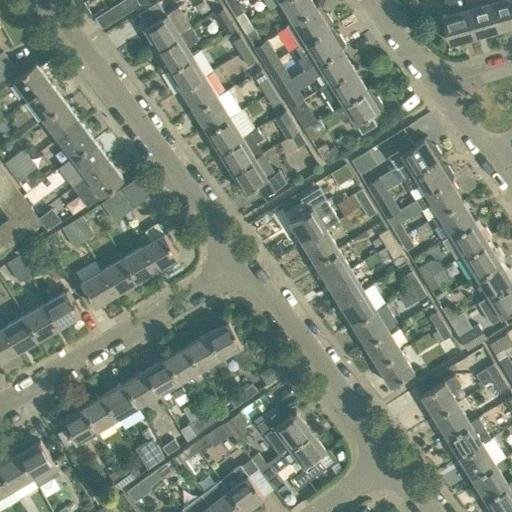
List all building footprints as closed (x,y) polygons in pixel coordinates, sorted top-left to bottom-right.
[(136,0),(120,0),(111,6),(118,17),(139,4),(136,0)] [(237,0),(233,0),(228,3),(241,24),(249,19),(237,0)] [(315,6),(311,0),(279,0),(292,20),(315,6)] [(466,8),(464,0),(442,0),(439,7),(449,43),(474,36),(466,8)] [(489,0),(464,0),(466,8),(474,36),(498,29),(489,0)] [(511,0),(489,0),(498,29),(511,24),(511,0)] [(315,6),(292,20),(285,25),(298,44),(305,40),(305,41),(328,27),(331,25),(332,21),(326,12),(323,12),(320,13),(315,6)] [(235,27),(223,7),(214,12),(227,33),(235,27)] [(179,33),(167,12),(143,26),(156,47),(179,33)] [(249,19),(241,24),(254,46),(262,41),(249,19)] [(179,33),(156,47),(169,67),(192,53),(187,45),(199,38),(191,25),(179,33)] [(317,61),(341,47),(340,47),(343,45),(344,41),(339,33),(335,32),(332,33),(328,27),(305,41),(305,40),(298,44),(294,47),(300,56),(310,50),(317,61)] [(240,53),(248,48),(241,36),(233,40),(240,53)] [(262,41),(254,46),(266,65),(279,57),(267,38),(262,41)] [(353,68),(341,47),(317,61),(307,67),(313,77),(323,70),(330,81),(330,82),(353,68)] [(248,48),(240,53),(247,65),(256,60),(248,48)] [(0,52),(0,65),(7,75),(17,68),(3,50),(0,52)] [(192,53),(169,67),(181,88),(204,74),(192,53)] [(279,57),(266,65),(279,86),(291,77),(279,57)] [(28,98),(48,82),(33,62),(12,78),(28,98)] [(330,82),(330,81),(320,87),(333,108),(335,106),(366,88),(353,68),(330,82)] [(217,94),(204,74),(181,88),(194,109),(217,94)] [(265,94),(274,89),(266,77),(258,82),(265,94)] [(304,98),(291,77),(279,86),(291,106),(304,98)] [(48,82),(28,98),(42,117),(63,101),(48,82)] [(376,124),(370,114),(379,109),(379,110),(382,108),(383,104),(377,96),(374,95),(371,96),(366,88),(335,106),(340,113),(345,114),(349,112),(361,133),(376,124)] [(274,89),(265,94),(273,106),(281,100),(274,89)] [(229,115),(217,94),(194,109),(207,129),(229,115)] [(304,98),(291,106),(303,126),(316,118),(304,98)] [(63,101),(42,117),(57,136),(78,120),(63,101)] [(291,135),(298,130),(286,110),(274,117),(287,138),(291,135)] [(242,135),(229,115),(207,129),(219,150),(242,135)] [(319,117),(316,118),(303,126),(311,139),(326,129),(319,117)] [(1,118),(0,119),(0,133),(8,127),(1,118)] [(78,120),(57,136),(72,156),(93,140),(78,120)] [(253,128),(242,135),(219,150),(232,170),(262,152),(254,140),(259,137),(253,128)] [(306,142),(298,130),(291,135),(298,147),(306,142)] [(404,179),(437,158),(440,157),(441,153),(435,144),(431,143),(428,145),(424,138),(427,137),(427,136),(414,143),(407,131),(382,146),(383,148),(396,167),(404,179)] [(75,184),(107,159),(93,140),(72,156),(60,165),(75,184)] [(339,153),(337,149),(334,144),(329,147),(324,150),(327,157),(329,159),(339,153)] [(12,171),(30,157),(23,147),(5,161),(12,171)] [(262,152),(232,170),(244,191),(256,184),(263,196),(286,182),(279,169),(274,172),(262,152)] [(30,157),(12,171),(19,180),(37,166),(30,157)] [(437,158),(404,179),(409,188),(420,181),(426,193),(449,179),(452,177),(453,173),(447,165),(444,164),(441,165),(437,158)] [(88,205),(123,179),(107,159),(75,184),(73,185),(88,205)] [(353,174),(346,163),(331,172),(338,184),(353,174)] [(7,175),(0,179),(0,194),(14,184),(11,181),(7,175)] [(373,196),(382,191),(375,179),(366,184),(373,196)] [(449,179),(426,193),(415,200),(428,220),(431,218),(439,213),(462,199),(449,179)] [(14,184),(0,194),(0,205),(2,208),(21,194),(21,193),(19,192),(14,184)] [(120,187),(110,194),(124,213),(134,206),(120,187)] [(361,204),(369,199),(362,187),(353,192),(361,204)] [(396,214),(382,191),(373,196),(388,219),(396,214)] [(21,194),(2,208),(9,217),(28,203),(21,194)] [(124,213),(110,194),(101,201),(115,220),(124,213)] [(360,205),(353,194),(338,203),(345,214),(360,205)] [(369,199),(361,204),(368,216),(376,211),(369,199)] [(462,199),(439,213),(431,218),(436,226),(444,222),(451,233),(474,219),(462,199)] [(28,203),(9,217),(17,228),(36,213),(28,203)] [(302,241),(325,226),(313,206),(289,220),(302,241)] [(36,213),(17,228),(24,237),(43,223),(36,213)] [(72,220),(84,240),(94,233),(82,214),(72,220)] [(407,232),(396,214),(388,219),(399,237),(407,232)] [(9,217),(0,223),(0,225),(14,245),(24,237),(17,228),(9,217)] [(474,219),(451,233),(430,247),(434,252),(440,254),(457,243),(464,254),(487,240),(490,238),(491,234),(486,225),(482,225),(478,227),(474,219)] [(84,240),(72,220),(62,226),(74,246),(84,240)] [(14,245),(0,225),(0,245),(5,252),(14,245)] [(325,226),(302,241),(314,261),(338,247),(325,226)] [(415,227),(407,232),(399,237),(406,249),(414,244),(414,245),(423,240),(415,227)] [(385,245),(394,240),(386,228),(378,233),(385,245)] [(143,245),(157,268),(178,255),(164,232),(143,245)] [(36,243),(43,254),(50,249),(43,238),(36,243)] [(394,240),(385,245),(393,257),(401,252),(394,240)] [(491,247),(487,240),(464,254),(477,275),(499,261),(503,259),(503,255),(498,246),(494,245),(491,247)] [(157,268),(143,245),(122,257),(136,280),(157,268)] [(350,267),(338,247),(314,261),(326,282),(350,267)] [(26,249),(16,255),(29,274),(39,268),(26,249)] [(29,274),(16,255),(7,261),(19,280),(29,274)] [(136,280),(122,257),(101,269),(115,292),(136,280)] [(424,278),(432,273),(424,261),(417,266),(424,278)] [(503,267),(499,261),(477,275),(489,294),(511,280),(511,281),(511,280),(511,268),(511,266),(507,265),(503,267)] [(365,273),(370,289),(401,279),(396,263),(365,273)] [(350,267),(326,282),(339,302),(362,288),(350,267)] [(115,292),(101,269),(80,281),(94,305),(115,292)] [(411,286),(419,281),(412,269),(404,274),(411,286)] [(432,273),(424,278),(431,290),(439,285),(432,273)] [(511,280),(489,294),(478,300),(491,322),(502,315),(511,309),(511,281),(511,280)] [(419,281),(411,286),(418,298),(426,293),(419,281)] [(375,308),(362,288),(339,302),(351,322),(375,308)] [(45,302),(59,325),(80,313),(67,290),(45,302)] [(45,302),(24,314),(38,338),(59,325),(45,302)] [(385,302),(375,308),(351,322),(363,343),(387,328),(397,322),(385,302)] [(450,320),(458,315),(450,302),(441,307),(450,320)] [(437,329),(445,324),(437,310),(429,315),(437,329)] [(24,314),(4,326),(17,350),(38,338),(24,314)] [(458,315),(450,320),(467,348),(487,336),(478,323),(467,329),(458,315)] [(207,333),(221,357),(232,350),(239,365),(254,357),(245,341),(241,343),(228,321),(207,333)] [(445,324),(437,329),(432,332),(438,342),(451,334),(445,324)] [(0,359),(17,350),(4,326),(0,328),(0,359)] [(387,328),(363,343),(376,363),(399,349),(387,328)] [(505,370),(511,366),(511,362),(503,348),(511,343),(511,340),(507,332),(489,343),(505,370)] [(221,357),(207,333),(186,345),(200,369),(221,357)] [(186,345),(165,357),(179,381),(181,380),(200,369),(186,345)] [(412,370),(399,349),(376,363),(388,384),(412,370)] [(264,377),(283,366),(276,355),(257,366),(264,377)] [(179,381),(165,357),(145,369),(159,393),(166,407),(176,400),(174,397),(186,389),(181,380),(179,381)] [(492,378),(501,373),(493,361),(475,373),(482,385),(492,378)] [(145,369),(124,381),(138,405),(159,393),(145,369)] [(434,415),(456,401),(450,391),(461,384),(471,378),(468,372),(454,374),(421,394),(434,415)] [(501,373),(492,378),(500,391),(508,386),(501,373)] [(138,405),(124,381),(103,394),(117,417),(138,405)] [(241,390),(246,398),(258,390),(252,382),(241,390)] [(246,398),(241,390),(229,398),(235,406),(246,398)] [(117,417),(103,394),(83,406),(96,429),(97,429),(117,417)] [(456,401),(434,415),(446,436),(469,421),(456,401)] [(75,442),(87,435),(92,443),(102,438),(97,429),(96,429),(83,406),(61,418),(66,427),(57,432),(66,448),(67,447),(66,447),(75,442)] [(213,409),(202,417),(207,425),(218,417),(213,409)] [(282,451),(311,429),(296,410),(284,419),(276,409),(257,424),(265,434),(275,426),(289,445),(282,450),(282,451)] [(207,425),(202,417),(199,413),(187,421),(195,433),(207,425)] [(478,416),(469,421),(446,436),(459,456),(482,442),(490,437),(478,416)] [(164,455),(147,426),(141,429),(146,439),(135,446),(147,467),(164,455)] [(311,429),(282,451),(296,470),(289,475),(298,487),(325,466),(317,455),(326,448),(311,429)] [(205,433),(194,441),(200,449),(211,441),(205,433)] [(173,437),(162,444),(168,452),(179,445),(173,437)] [(40,440),(19,453),(32,476),(37,485),(59,472),(40,440)] [(200,449),(194,441),(182,449),(189,458),(200,449)] [(494,462),(482,442),(459,456),(471,477),(494,462)] [(259,468),(266,463),(258,452),(251,457),(259,468)] [(32,476),(19,453),(0,463),(0,468),(12,488),(32,476)] [(244,462),(253,473),(259,468),(251,457),(244,462)] [(155,469),(160,477),(163,482),(173,475),(170,470),(171,469),(166,461),(155,469)] [(266,463),(259,468),(274,488),(284,481),(269,461),(266,463)] [(494,462),(471,477),(484,497),(507,483),(494,462)] [(123,472),(128,480),(140,472),(134,464),(123,472)] [(228,489),(244,510),(264,496),(249,476),(240,464),(230,471),(220,478),(220,479),(228,489)] [(0,468),(0,495),(12,488),(0,468)] [(160,477),(155,469),(143,477),(149,485),(160,477)] [(128,480),(123,472),(111,481),(117,489),(128,480)] [(228,489),(220,479),(201,493),(209,503),(215,511),(242,511),(244,510),(228,489)] [(111,493),(103,481),(91,488),(98,501),(111,493)] [(511,491),(507,483),(484,497),(493,511),(505,511),(511,508),(511,491)] [(94,511),(109,511),(111,511),(106,503),(94,511)] [(215,511),(209,503),(197,511),(215,511)]
